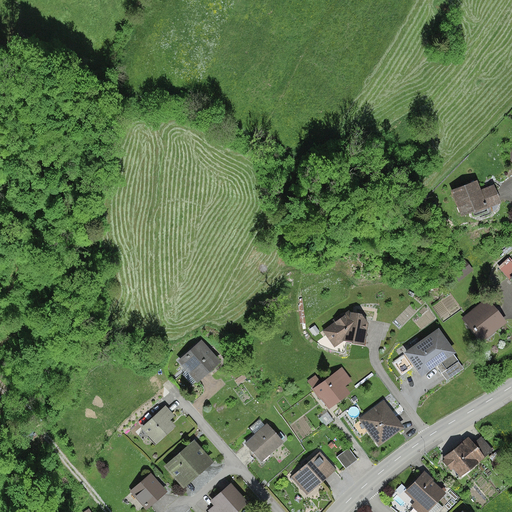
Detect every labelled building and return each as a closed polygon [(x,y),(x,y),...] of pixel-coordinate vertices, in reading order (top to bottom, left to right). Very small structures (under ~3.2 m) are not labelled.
[(477,181),(451,191),(461,217),(487,207),(481,190),(477,181)] [(494,185),(481,190),(487,207),(488,209),(501,204),(494,185)] [(453,266),(461,276),(474,266),(466,256),(453,266)] [(511,275),(511,262),(508,258),(498,268),(508,279),(511,275)] [(490,299),(463,319),(481,343),(508,323),(501,314),(490,299)] [(363,314),(347,312),(334,320),(335,322),(322,332),(335,348),(343,341),(345,342),(346,343),(365,346),(367,337),(368,335),(367,333),(369,323),(363,314)] [(315,326),(310,330),(315,337),(320,333),(315,326)] [(439,329),(404,354),(421,377),(442,363),(454,354),(456,353),(439,329)] [(221,363),(202,341),(179,362),(198,383),(205,378),(221,363)] [(464,369),(454,354),(442,363),(447,370),(442,373),(448,381),(464,369)] [(317,375),(308,382),(314,390),(329,410),(351,394),(345,386),(352,381),(342,368),(322,383),(317,375)] [(241,370),(232,375),(238,384),(247,379),(241,370)] [(385,400),(358,419),(379,447),(405,428),(395,414),(385,400)] [(166,405),(141,428),(156,444),(175,427),(170,420),(175,416),(166,405)] [(328,413),(320,419),(325,427),(334,420),(328,413)] [(249,428),(255,435),(265,426),(259,419),(249,428)] [(277,435),(267,424),(265,426),(255,435),(245,444),(251,451),(262,462),(283,443),(282,441),(285,438),(280,432),(277,435)] [(478,440),(474,443),(485,456),(493,450),(482,436),(478,440)] [(474,443),(470,437),(444,457),(445,459),(443,461),(450,471),(453,469),(460,478),(486,458),(485,456),(474,443)] [(194,441),(165,467),(185,488),(194,480),(214,462),(194,441)] [(348,449),(336,457),(345,468),(351,464),(356,460),(348,449)] [(320,452),(291,477),(307,495),(329,476),(336,471),(320,452)] [(498,458),(492,463),(495,468),(492,469),(499,478),(502,475),(498,470),(504,466),(498,458)] [(434,480),(425,472),(406,492),(416,502),(412,506),(417,511),(429,511),(430,511),(439,502),(447,494),(433,482),(434,480)] [(151,473),(130,492),(146,510),(156,501),(167,491),(151,473)] [(238,511),(249,503),(231,483),(210,501),(214,506),(208,511),(209,511),(238,511)] [(439,502),(430,511),(429,511),(439,511),(444,507),(439,502)]
